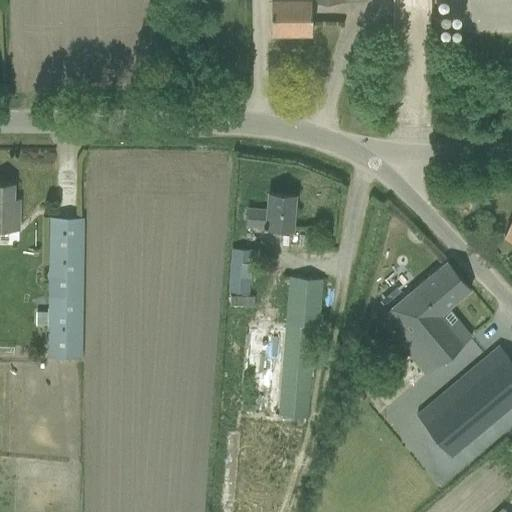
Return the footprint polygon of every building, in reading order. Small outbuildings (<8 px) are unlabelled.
[(269,0),(270,34),(310,33),(309,0),(269,0)] [(0,228),(18,229),(19,199),(13,199),(13,183),(0,182),(0,228)] [(262,226),(291,229),(294,194),(268,192),(266,209),(246,208),(245,224),(262,225),(262,226)] [(48,324),(48,357),(81,357),(82,216),(49,216),(48,312),(48,324)] [(511,216),(503,235),(511,238),(511,216)] [(231,247),(230,267),(228,288),(248,289),(251,249),(231,247)] [(445,260),(430,273),(378,317),(425,373),(455,348),(471,335),(447,307),(469,289),(445,260)] [(289,275),(288,295),(285,320),(245,316),(237,410),(304,416),(311,327),(317,327),(321,278),(289,275)] [(36,312),(36,324),(48,324),(48,312),(36,312)] [(511,360),(498,344),(483,357),(417,412),(460,463),(467,457),(468,459),(511,422),(511,360)] [(436,487),(446,504),(476,485),(465,468),(436,487)]
